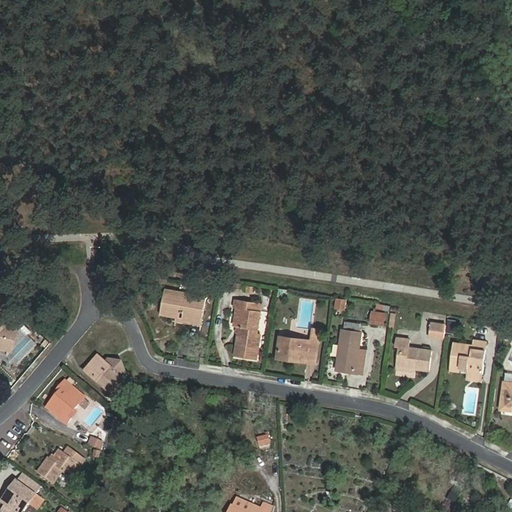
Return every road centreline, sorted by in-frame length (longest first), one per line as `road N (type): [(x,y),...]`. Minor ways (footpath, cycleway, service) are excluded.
road 1 (residential): [(511,463),(387,405),(180,372),(155,359),(132,314),(93,307)]
road 2 (residential): [(0,412),(93,307)]
